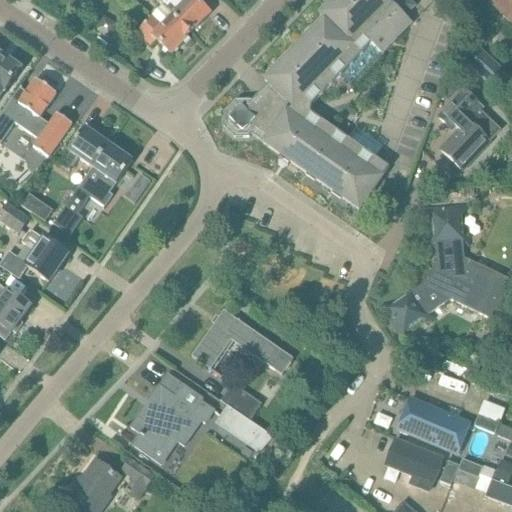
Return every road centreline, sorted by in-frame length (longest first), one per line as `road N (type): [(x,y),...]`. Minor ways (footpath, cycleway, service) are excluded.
road 1 (residential): [(300,464),(375,361),(356,303),(370,259),(259,179),(237,170),(204,175)]
road 2 (residential): [(0,449),(200,216),(204,175)]
road 3 (residential): [(160,121),(0,10)]
road 4 (residential): [(160,121),(280,0)]
